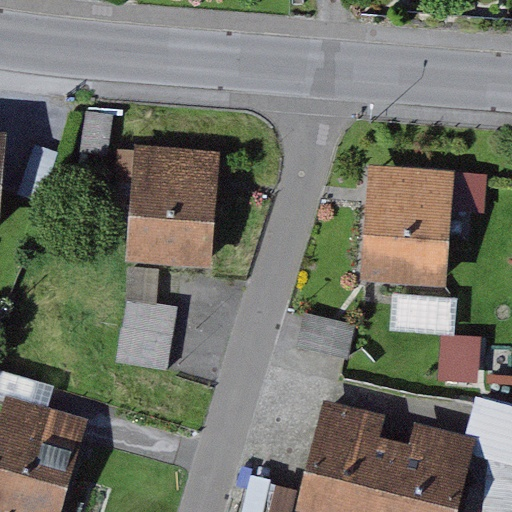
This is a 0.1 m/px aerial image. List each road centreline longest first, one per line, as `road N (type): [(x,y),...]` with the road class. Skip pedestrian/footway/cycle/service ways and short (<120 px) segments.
road 1 (residential): [(203,511),(332,67)]
road 2 (tertiary): [(332,67),(0,33)]
road 3 (tertiary): [(511,83),(332,67)]
